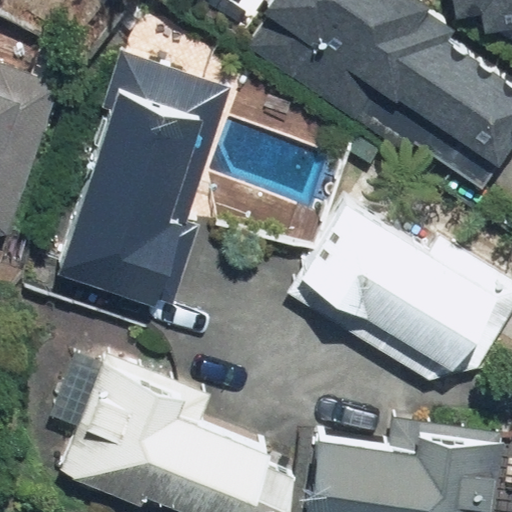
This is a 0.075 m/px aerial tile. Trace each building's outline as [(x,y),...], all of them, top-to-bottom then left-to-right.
[(312,0),(506,139),(511,129),(511,33),(465,0),(312,0)] [(237,215),(231,237),(260,245),(266,224),(283,229),(294,192),(212,168),(243,60),(144,31),(79,255),(178,284),(201,205),(237,215)] [(0,199),(23,206),(68,59),(10,42),(5,58),(0,56),(0,199)] [(461,345),(481,357),(511,303),(511,300),(499,293),(511,270),(511,258),(360,171),(298,277),(449,365),(461,345)] [(228,373),(118,332),(114,344),(83,333),(58,400),(91,412),(79,445),(260,511),(293,511),(313,461),(283,450),(295,418),(221,391),(228,373)] [(339,412),(334,491),(416,496),(414,511),(508,511),(511,461),(511,406),(400,399),(398,416),(339,412)]
